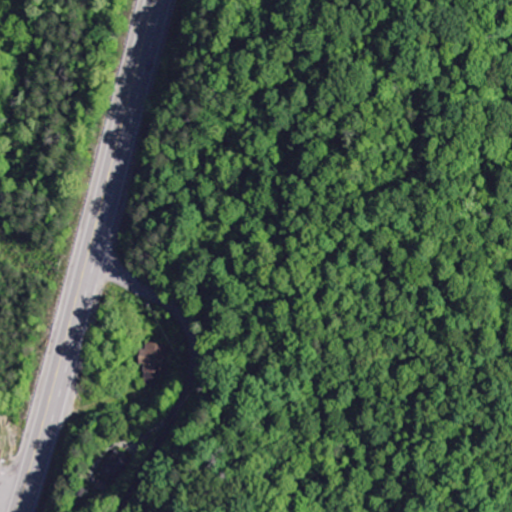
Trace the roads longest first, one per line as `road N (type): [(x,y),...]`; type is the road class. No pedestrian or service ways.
road 1 (trunk): [(155,0),(15,511)]
road 2 (residential): [(93,245),(115,271),(178,314),(194,348),(192,377),(117,511)]
